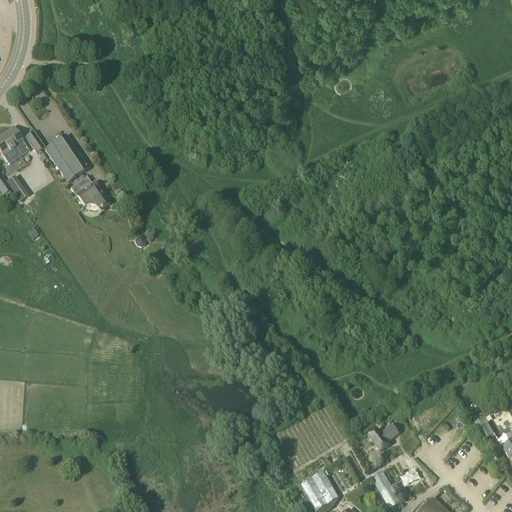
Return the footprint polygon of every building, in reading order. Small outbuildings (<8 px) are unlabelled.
[(5,137),(0,140),(0,152),(4,158),(9,166),(20,158),(29,152),(13,129),(3,135),(5,137)] [(36,156),(45,149),(34,133),(25,139),(26,141),(26,140),(36,156)] [(67,184),(88,170),(66,137),(45,151),(67,184)] [(70,190),(75,197),(75,198),(75,199),(76,200),(76,201),(77,202),(78,203),(79,204),(81,205),(84,210),(84,211),(85,210),(88,209),(90,209),(93,209),(95,210),(97,212),(98,213),(101,211),(102,212),(103,210),(109,205),(99,191),(96,193),(86,178),(86,179),(70,190)] [(0,179),(0,190),(4,196),(10,192),(1,179),(0,179)] [(33,229),(27,233),(32,241),(38,237),(33,229)] [(136,241),(135,245),(137,248),(142,249),(145,247),(146,243),(143,239),(139,238),(136,241)] [(511,356),(502,362),(508,375),(511,372),(511,356)] [(473,424),(483,441),(494,435),(484,418),(473,424)] [(392,444),(401,433),(393,426),(383,436),(379,432),(371,441),(386,455),(394,446),(392,444)] [(400,476),(403,487),(419,482),(416,471),(400,476)] [(318,511),(333,503),(339,500),(333,489),(323,473),(301,486),(315,511),(318,511)] [(401,505),(382,474),(371,480),(390,511),(401,505)] [(444,511),(432,501),(428,505),(424,502),(414,511),(444,511)]
